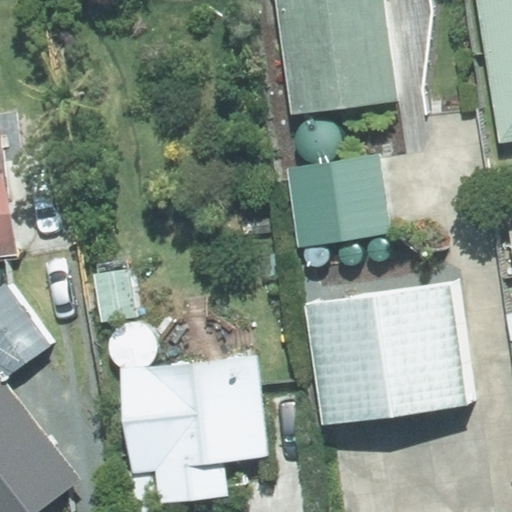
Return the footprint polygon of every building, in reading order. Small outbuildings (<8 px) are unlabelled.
[(285,0),(298,104),(402,92),(391,0),(285,0)] [(511,0),(485,0),(503,137),(511,136),(511,0)] [(0,251),(21,248),(0,85),(0,251)] [(384,150),(294,162),(305,239),(395,225),(384,150)] [(133,268),(101,272),(107,316),(138,313),(133,268)] [(456,275),(315,297),(332,412),(474,391),(456,275)] [(9,281),(0,287),(0,360),(8,371),(53,339),(9,281)] [(262,347),(127,361),(137,466),(162,464),(165,495),(234,489),(229,452),(272,447),(262,347)] [(45,511),(94,475),(27,385),(0,404),(0,511),(45,511)]
